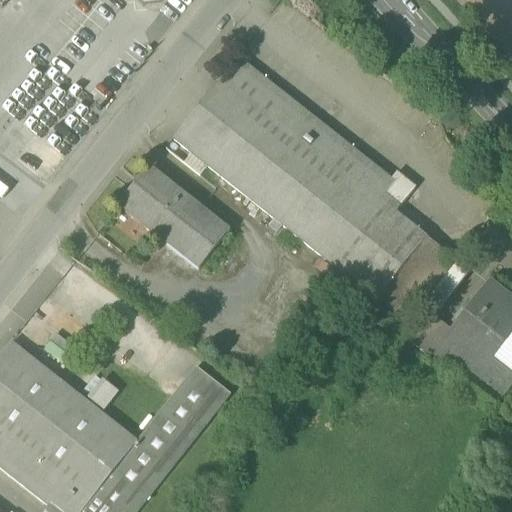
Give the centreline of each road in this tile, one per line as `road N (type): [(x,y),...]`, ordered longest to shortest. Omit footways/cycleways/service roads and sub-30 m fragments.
road 1 (unclassified): [(224,0),(0,276)]
road 2 (secondary): [(393,0),(511,136)]
